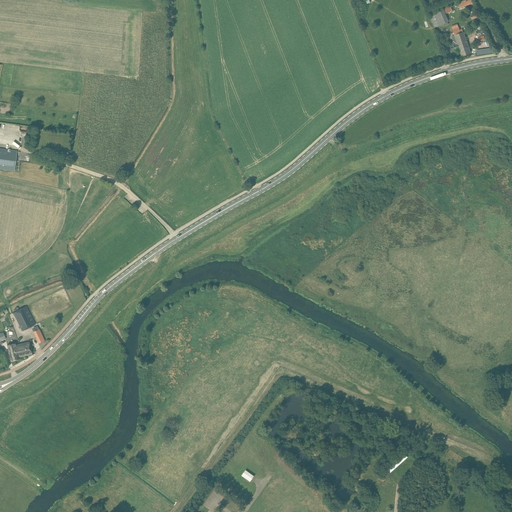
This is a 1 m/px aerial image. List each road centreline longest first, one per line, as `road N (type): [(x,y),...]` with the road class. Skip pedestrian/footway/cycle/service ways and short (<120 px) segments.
road 1 (primary): [(14,379),(116,281),(284,175),(365,108),(446,71),(511,58)]
road 2 (track): [(0,140),(119,183),(175,239)]
